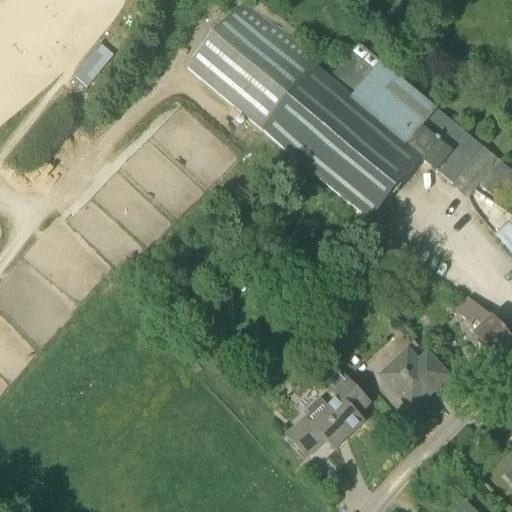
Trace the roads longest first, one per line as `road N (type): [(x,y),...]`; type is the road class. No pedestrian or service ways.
road 1 (track): [(0,264),(141,106),(164,86),(186,87)]
road 2 (unclassified): [(370,511),(511,373)]
